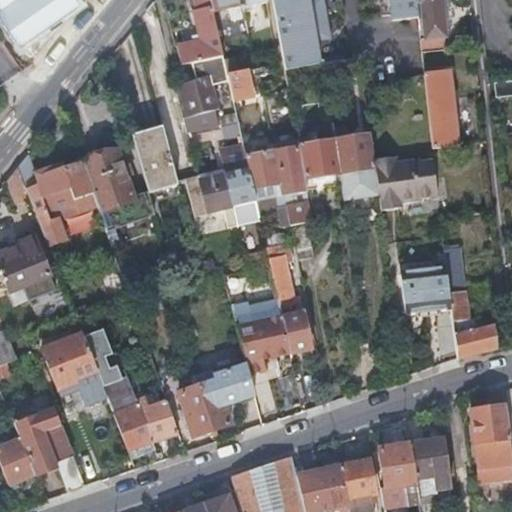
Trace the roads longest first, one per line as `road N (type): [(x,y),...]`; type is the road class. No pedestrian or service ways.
road 1 (residential): [(71,511),(511,368)]
road 2 (tertiary): [(128,0),(32,117)]
